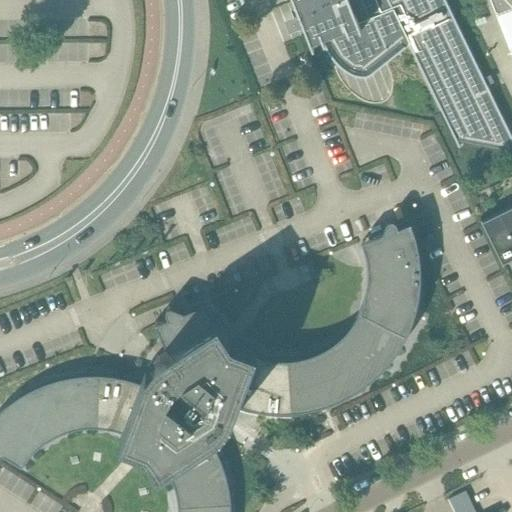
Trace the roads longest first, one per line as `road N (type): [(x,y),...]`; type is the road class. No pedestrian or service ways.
road 1 (tertiary): [(46,248),(105,206),(152,142),(178,64),(178,0)]
road 2 (unclassified): [(339,511),(511,427)]
